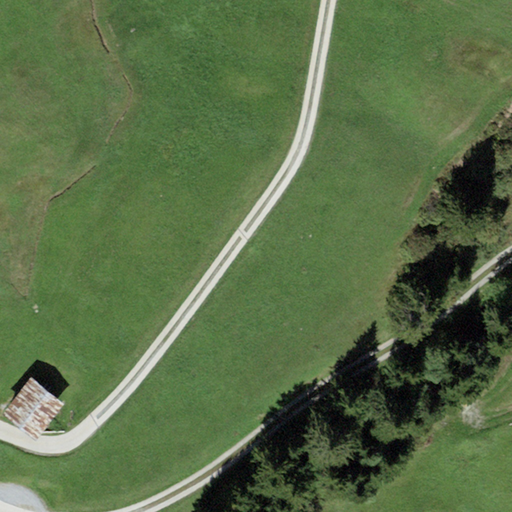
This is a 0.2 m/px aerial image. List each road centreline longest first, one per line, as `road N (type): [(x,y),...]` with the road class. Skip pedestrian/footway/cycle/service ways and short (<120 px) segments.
road 1 (track): [(336,0),(314,156),(122,408),(81,444),(38,447),(0,429)]
road 2 (track): [(138,511),(296,428),(511,278)]
